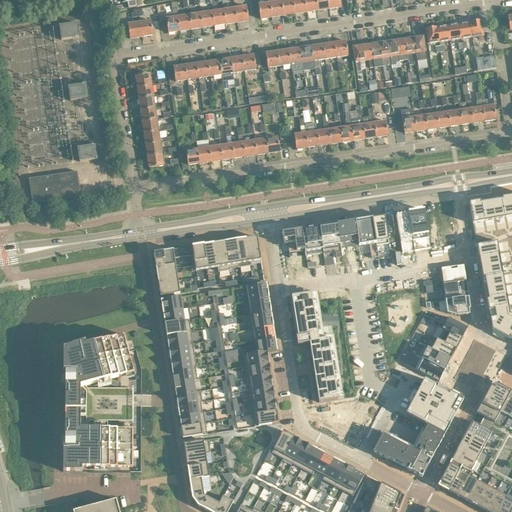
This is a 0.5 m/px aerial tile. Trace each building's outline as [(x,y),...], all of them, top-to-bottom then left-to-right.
[(295,14),(292,0),(286,0),(281,1),(284,15),(295,14)] [(306,12),(304,0),(292,0),(295,14),(306,12)] [(304,0),(306,12),(318,10),(316,0),(304,0)] [(316,0),(318,10),(329,9),(327,0),(316,0)] [(341,7),(339,0),(327,0),(329,9),(341,7)] [(284,15),(281,1),(270,2),(272,17),(284,15)] [(173,13),(165,14),(168,33),(180,31),(178,16),(176,2),(171,3),(173,11),(173,13)] [(258,4),(260,19),(272,17),(270,2),(258,4)] [(249,21),(247,6),(235,8),(237,23),(249,21)] [(223,10),(226,24),(237,23),(235,8),(223,10)] [(212,11),(214,26),(226,24),(223,10),(212,11)] [(214,26),(212,11),(201,13),(203,28),(214,26)] [(203,28),(201,13),(189,15),(192,29),(203,28)] [(192,29),(189,15),(178,16),(180,31),(192,29)] [(153,35),(151,20),(139,22),(142,37),(153,35)] [(483,35),(481,20),(470,22),(472,37),(483,35)] [(128,24),(130,39),(142,37),(139,22),(128,24)] [(459,24),(461,39),(472,37),(470,22),(459,24)] [(75,23),(59,25),(61,40),(77,38),(75,23)] [(448,26),(450,41),(461,39),(459,24),(448,26)] [(450,41),(448,26),(437,27),(439,42),(450,41)] [(426,28),(428,44),(439,42),(437,27),(426,28)] [(426,60),(425,52),(423,37),(413,38),(416,53),(417,61),(426,60)] [(413,65),(411,54),(416,53),(413,38),(405,40),(408,60),(409,65),(413,65)] [(405,40),(397,41),(399,55),(400,61),(408,60),(405,40)] [(348,56),(346,41),(334,43),(336,57),(348,56)] [(397,41),(388,42),(392,65),(396,64),(396,63),(400,62),(400,61),(399,55),(397,41)] [(380,43),(382,58),(383,66),(392,65),(388,42),(380,43)] [(323,45),(325,59),(336,57),(334,43),(323,45)] [(379,72),(379,67),(378,59),(382,58),(380,43),(371,45),(374,68),(375,73),(379,72)] [(316,75),(320,75),(318,60),(325,59),(323,45),(312,46),(314,61),(315,69),(316,75)] [(368,60),(369,69),(374,68),(371,45),(362,46),(365,61),(368,60)] [(312,46),(300,48),(304,70),(315,69),(314,61),(312,46)] [(353,47),(356,70),(357,74),(362,74),(360,61),(365,61),(362,46),(353,47)] [(300,48),(289,50),(291,64),(292,72),(304,70),(300,48)] [(291,64),(289,50),(277,51),(280,66),(291,64)] [(266,53),(268,68),(280,66),(277,51),(266,53)] [(256,69),(254,55),(242,57),(244,71),(256,69)] [(496,68),(494,55),(476,58),(478,70),(496,68)] [(231,58),(233,73),(244,71),(242,57),(231,58)] [(231,58),(219,60),(221,75),(222,82),(227,81),(234,80),(233,73),(231,58)] [(221,75),(219,60),(208,62),(210,76),(221,75)] [(210,76),(208,62),(197,63),(199,78),(210,76)] [(199,78),(197,63),(185,65),(187,80),(199,78)] [(173,67),(175,82),(187,80),(185,65),(173,67)] [(150,73),(135,76),(137,88),(152,85),(150,73)] [(84,84),(68,86),(70,101),(86,99),(84,84)] [(139,99),(153,97),(152,85),(137,88),(139,99)] [(409,87),(400,89),(401,98),(410,97),(409,87)] [(141,110),(155,108),(153,97),(139,99),(141,110)] [(476,108),(471,108),(473,123),(484,121),(482,107),(481,100),(477,101),(476,102),(476,108)] [(496,120),(494,105),(482,107),(484,121),(496,120)] [(142,122),(157,119),(155,108),(141,110),(142,122)] [(459,110),(461,125),(473,123),(471,108),(459,110)] [(360,110),(356,111),(357,118),(350,119),(353,141),(365,139),(363,124),(360,110)] [(448,112),(450,126),(461,125),(459,110),(448,112)] [(345,112),(347,127),(340,128),(342,143),(353,141),(350,119),(349,112),(345,112)] [(450,126),(448,112),(436,114),(439,128),(450,126)] [(439,128),(436,114),(425,115),(427,130),(439,128)] [(326,115),(322,116),(324,130),(317,131),(319,146),(331,144),(328,130),(326,115)] [(370,123),(363,124),(365,139),(376,138),(374,123),(373,115),(368,116),(370,123)] [(427,130),(425,115),(414,117),(416,131),(427,130)] [(402,119),(404,133),(416,131),(414,117),(402,119)] [(294,135),(296,149),(308,148),(306,133),(305,133),(304,126),(305,126),(304,118),(299,119),(301,133),(294,135)] [(157,119),(142,122),(144,133),(159,131),(157,119)] [(388,136),(386,121),(374,123),(376,138),(388,136)] [(241,127),(237,128),(239,143),(232,144),(234,158),(245,157),(243,142),(241,127)] [(342,143),(340,128),(328,130),(331,144),(342,143)] [(229,130),(225,130),(227,145),(220,146),(222,160),(234,158),(232,144),(229,130)] [(159,131),(144,133),(146,144),(160,142),(159,131)] [(319,146),(317,131),(306,133),(308,148),(319,146)] [(278,137),(266,139),(268,153),(280,152),(278,137)] [(254,141),(257,155),(268,153),(266,139),(254,141)] [(200,164),(211,162),(209,148),(208,141),(203,141),(196,142),(197,149),(200,164)] [(243,142),(245,157),(257,155),(254,141),(243,142)] [(160,142),(146,144),(147,156),(162,154),(160,142)] [(93,145),(77,148),(79,162),(95,160),(93,145)] [(222,160),(220,146),(209,148),(211,162),(222,160)] [(186,151),(188,165),(200,164),(197,149),(186,151)] [(149,168),(164,165),(162,154),(147,156),(149,168)] [(76,171),(29,178),(33,203),(80,196),(76,171)] [(19,180),(7,182),(10,207),(23,205),(19,180)] [(511,196),(502,198),(505,218),(511,216),(511,196)] [(502,198),(491,199),(495,220),(505,218),(502,198)] [(491,199),(481,201),(484,222),(495,220),(491,199)] [(481,201),(469,203),(473,224),(484,222),(481,201)] [(424,210),(408,212),(414,251),(430,249),(424,210)] [(408,212),(396,214),(402,253),(414,251),(408,212)] [(384,216),(372,218),(377,246),(389,244),(384,216)] [(484,222),(473,224),(477,246),(497,242),(499,253),(501,264),(503,275),(505,285),(506,296),(508,307),(488,310),(492,330),(511,340),(511,216),(505,218),(495,220),(484,222)] [(372,218),(355,221),(359,246),(369,244),(371,258),(379,257),(378,253),(377,246),(372,218)] [(355,221),(337,224),(340,244),(341,249),(359,246),(355,221)] [(337,224),(319,227),(322,247),(340,244),(337,224)] [(319,227),(301,229),(304,248),(305,254),(323,251),(322,247),(319,227)] [(304,248),(301,229),(283,232),(285,244),(295,242),(297,249),(304,248)] [(250,262),(261,260),(258,239),(255,237),(246,238),(250,262)] [(250,262),(246,238),(235,240),(240,267),(240,263),(250,262)] [(240,267),(235,240),(225,241),(229,270),(230,270),(229,269),(240,267)] [(229,270),(225,241),(214,243),(218,272),(229,270)] [(497,242),(477,246),(479,257),(499,253),(497,242)] [(218,272),(214,243),(203,245),(207,268),(217,267),(218,272)] [(207,268),(203,245),(192,247),(194,255),(195,265),(196,270),(207,268)] [(194,255),(192,247),(153,253),(156,267),(176,264),(175,258),(194,255)] [(464,265),(462,249),(430,253),(432,269),(464,265)] [(499,253),(479,257),(481,268),(501,264),(499,253)] [(176,264),(156,267),(158,282),(178,278),(176,264)] [(501,264),(481,268),(483,278),(503,275),(501,264)] [(464,265),(441,268),(443,284),(466,281),(467,281),(464,265)] [(503,275),(483,278),(485,289),(505,285),(503,275)] [(178,278),(158,282),(160,296),(180,293),(178,278)] [(466,281),(443,284),(445,300),(469,296),(468,293),(467,284),(466,281)] [(269,298),(267,283),(247,286),(249,301),(269,298)] [(505,285),(485,289),(486,299),(506,296),(505,285)] [(237,332),(230,289),(220,290),(214,291),(208,292),(197,294),(219,432),(252,427),(239,343),(255,341),(255,340),(254,330),(250,330),(237,332)] [(311,293),(290,296),(298,345),(309,343),(319,403),(338,400),(328,340),(334,339),(332,325),(317,327),(311,293)] [(183,309),(181,296),(161,300),(163,312),(183,309)] [(470,308),(469,296),(445,300),(447,313),(458,316),(459,316),(458,315),(470,314),(469,309),(470,308)] [(506,296),(486,299),(488,310),(508,307),(506,296)] [(271,312),(269,298),(249,301),(251,315),(271,312)] [(183,309),(163,312),(165,324),(189,320),(189,319),(184,320),(183,309)] [(264,328),(273,327),(273,326),(271,312),(248,316),(250,330),(254,330),(255,340),(265,339),(264,328)] [(448,318),(442,329),(444,330),(462,339),(468,328),(448,318)] [(189,320),(165,324),(167,336),(191,332),(189,320)] [(257,352),(243,355),(277,350),(274,327),(264,328),(265,339),(255,340),(255,341),(257,352)] [(462,339),(444,330),(438,340),(456,349),(462,339)] [(191,332),(167,336),(168,348),(193,343),(191,332)] [(133,429),(80,428),(80,387),(134,372),(124,335),(85,345),(85,343),(63,349),(63,374),(65,374),(65,379),(65,383),(65,436),(64,436),(64,440),(65,440),(65,445),(62,445),(62,472),(83,472),(83,469),(81,469),(81,467),(133,467),(133,429)] [(438,340),(437,339),(431,350),(450,360),(456,349),(438,340)] [(193,343),(168,348),(170,359),(195,355),(193,343)] [(422,345),(417,356),(421,358),(445,371),(450,360),(431,350),(425,346),(422,345)] [(277,350),(243,355),(245,367),(269,363),(267,352),(277,350)] [(406,350),(400,361),(405,364),(411,353),(406,350)] [(195,355),(170,359),(172,371),(197,367),(195,355)] [(415,369),(439,382),(445,371),(421,358),(415,369)] [(271,375),(269,363),(245,367),(247,379),(271,375)] [(197,367),(172,371),(174,383),(197,379),(196,368),(197,368),(197,367)] [(272,387),(271,375),(247,379),(249,391),(272,387)] [(197,379),(174,383),(176,395),(200,391),(196,391),(194,380),(197,380),(197,379)] [(426,380),(407,415),(425,424),(444,435),(463,399),(426,380)] [(493,382),(482,403),(500,413),(500,412),(511,392),(493,382)] [(272,387),(249,391),(251,403),(274,399),(272,387)] [(200,391),(176,395),(178,406),(202,402),(200,391)] [(511,412),(511,392),(500,412),(510,417),(511,412)] [(276,411),(274,399),(251,403),(252,414),(276,411)] [(361,445),(362,446),(382,410),(369,403),(368,406),(363,403),(364,400),(363,400),(333,404),(322,425),(324,425),(329,427),(329,428),(330,429),(331,428),(336,431),(336,432),(343,436),(344,434),(349,437),(348,439),(355,442),(355,441),(362,445),(361,445)] [(202,402),(178,406),(179,416),(204,412),(203,412),(201,402),(202,402)] [(500,413),(482,403),(476,413),(484,417),(488,419),(494,423),(500,413)] [(278,423),(276,411),(252,414),(254,427),(272,424),(278,423)] [(204,412),(179,416),(181,427),(205,423),(204,412)] [(472,422),(466,432),(486,442),(492,432),(490,431),(484,428),(479,426),(472,422)] [(205,423),(181,427),(183,438),(207,434),(205,423)] [(444,435),(425,424),(425,425),(427,426),(416,445),(414,444),(413,447),(411,446),(408,451),(381,437),(373,452),(387,459),(388,459),(408,469),(407,470),(422,478),(431,460),(431,459),(432,459),(432,458),(431,458),(433,454),(434,455),(434,454),(436,449),(437,449),(444,435)] [(282,459),(294,437),(288,433),(283,431),(280,436),(271,453),(282,459)] [(466,432),(461,441),(481,452),(486,442),(466,432)] [(298,439),(294,437),(282,459),(292,464),(304,442),(298,439)] [(210,452),(208,440),(184,444),(186,456),(210,452)] [(461,441),(456,451),(476,461),(481,452),(461,441)] [(308,444),(304,442),(292,464),(302,469),(313,447),(308,444)] [(324,453),(313,447),(302,469),(313,475),(322,480),(328,469),(319,464),(324,453)] [(456,451),(451,460),(462,466),(462,467),(471,472),(476,461),(456,451)] [(210,452),(186,456),(187,468),(207,465),(205,453),(210,453),(210,452)] [(345,464),(324,453),(319,464),(328,469),(322,480),(333,486),(345,464)] [(451,460),(445,473),(455,478),(456,475),(458,471),(459,471),(462,467),(462,466),(451,460)] [(307,484),(264,461),(248,491),(287,511),(344,511),(348,506),(317,490),(322,480),(325,476),(315,470),(313,475),(307,484)] [(354,469),(345,464),(333,486),(343,491),(354,469)] [(209,477),(207,465),(187,468),(189,480),(209,477)] [(365,474),(354,469),(343,491),(353,496),(365,474)] [(457,496),(468,476),(459,471),(458,471),(456,475),(455,478),(448,491),(457,496)] [(455,478),(445,473),(438,486),(448,491),(455,478)] [(477,481),(468,476),(457,496),(467,501),(477,481)] [(209,477),(189,480),(192,498),(195,502),(204,495),(211,490),(209,477)] [(404,495),(378,481),(372,495),(400,506),(404,495)] [(476,506),(487,486),(477,481),(467,501),(476,506)] [(497,491),(487,486),(476,506),(486,511),(497,491)] [(497,511),(506,496),(497,491),(486,511),(487,511),(497,511)] [(204,495),(195,502),(198,506),(209,511),(215,511),(223,497),(223,496),(219,503),(204,495)] [(397,511),(400,506),(372,495),(368,505),(372,506),(386,511),(397,511)] [(510,511),(511,509),(511,499),(506,496),(497,511),(510,511)] [(227,511),(233,502),(223,497),(215,511),(227,511)] [(119,511),(116,499),(73,511),(119,511)]
